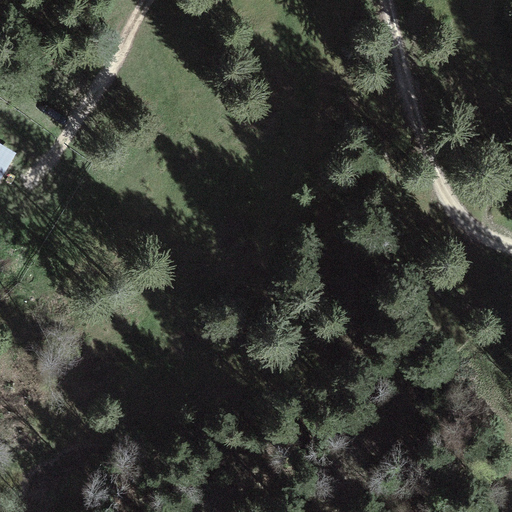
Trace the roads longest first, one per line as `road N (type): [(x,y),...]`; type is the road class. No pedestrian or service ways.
road 1 (track): [(483,243),(450,204),(401,73),(384,0)]
road 2 (track): [(147,0),(103,93),(61,147)]
